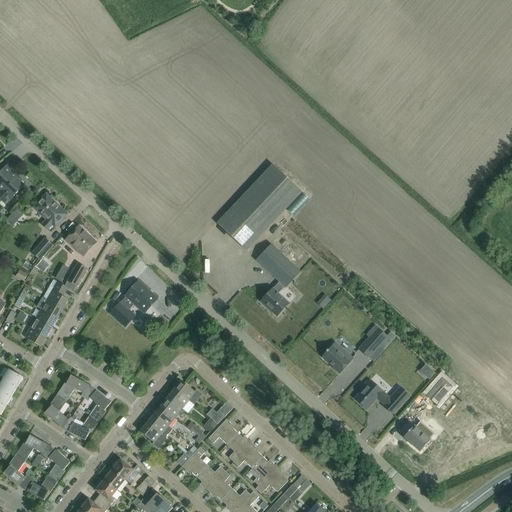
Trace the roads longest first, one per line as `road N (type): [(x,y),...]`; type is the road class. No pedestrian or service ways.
road 1 (unclassified): [(431,511),(0,114)]
road 2 (residential): [(143,406),(176,365),(197,365),(354,511)]
